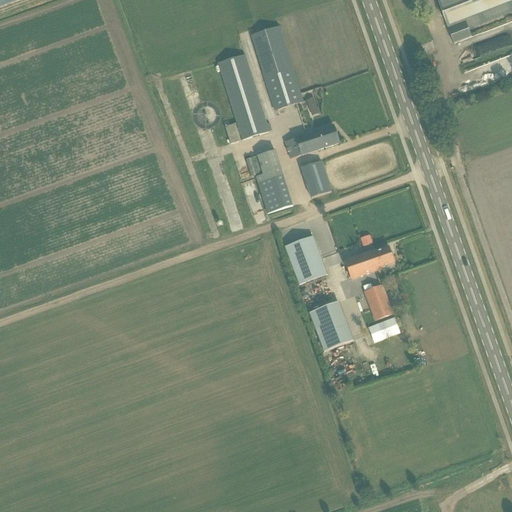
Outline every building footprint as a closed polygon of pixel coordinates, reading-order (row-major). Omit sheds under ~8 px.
[(0,0),(0,8),(22,0),(0,0)] [(511,0),(436,0),(450,35),(454,45),(471,38),(468,28),(511,11),(511,0)] [(275,113),(304,104),(280,28),(251,37),(275,113)] [(267,126),(246,56),(218,65),(226,91),(229,100),(236,125),(225,128),(230,146),(270,133),(269,133),(272,132),(270,125),(267,126)] [(307,101),(309,109),(317,106),(314,99),(307,101)] [(291,160),(330,148),(340,145),(334,127),(324,131),(286,143),(291,160)] [(286,184),(275,152),(257,158),(263,176),(256,178),(260,193),(286,184)] [(322,162),(301,170),(311,200),(332,192),(322,162)] [(313,238),(284,249),(299,287),(328,276),(313,238)] [(375,252),(366,255),(345,262),(351,280),(372,274),(381,270),(381,269),(395,264),(389,249),(376,254),(375,252)] [(380,287),(376,289),(364,293),(364,294),(375,323),(394,316),(392,310),(383,286),(380,287)] [(338,304),(314,313),(310,315),(324,353),(354,342),(339,303),(338,304)] [(395,320),(369,330),(374,344),(400,334),(395,320)]
